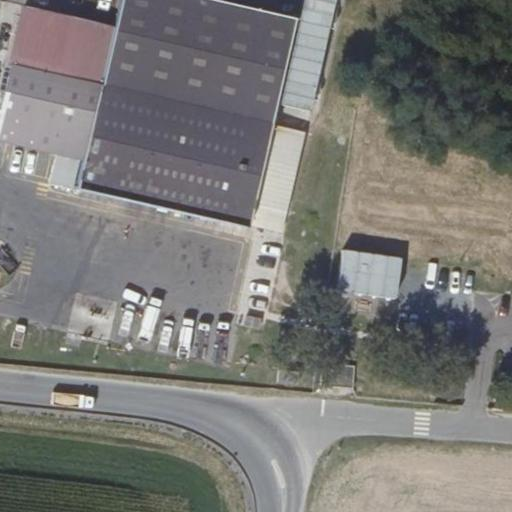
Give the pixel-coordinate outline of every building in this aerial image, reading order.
[(307,115),(328,32),(201,0),(146,0),(137,35),(122,95),(69,82),(84,22),(45,13),(39,36),(12,142),(104,166),(96,197),(274,242),(301,139),(307,115)] [(336,0),(328,32),(307,115),(338,122),(349,80),(365,16),(369,0),(336,0)] [(0,1),(0,26),(39,36),(45,13),(0,1)] [(137,35),(84,22),(69,82),(122,95),(137,35)] [(39,36),(0,26),(0,139),(12,142),(39,36)] [(332,148),(301,139),(274,242),(308,251),(332,148)] [(488,287),(373,265),(365,306),(379,309),(374,339),(475,357),(488,287)] [(271,374),(270,394),(314,397),(316,378),(271,374)] [(336,386),(335,399),(366,401),(368,379),(353,379),(353,385),(336,386)]
